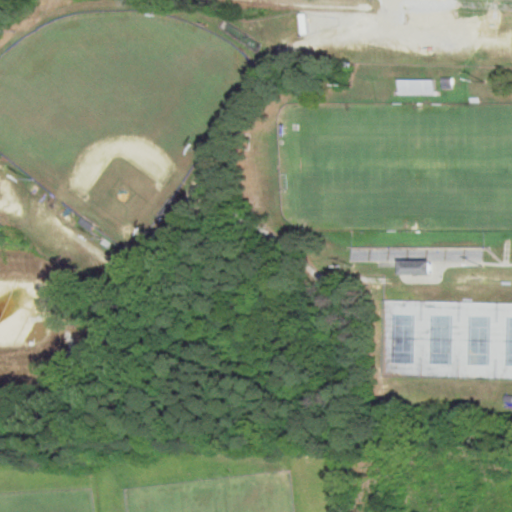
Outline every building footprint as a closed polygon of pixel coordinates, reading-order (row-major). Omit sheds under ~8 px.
[(449,70),(457,70),(457,79),(449,79),(449,70)] [(403,71),(441,71),(442,91),(403,91),(403,71)] [(95,227),(85,219),(80,226),(89,234),(95,227)] [(488,243),(489,257),(362,255),(362,242),(488,243)] [(408,254),(436,254),(436,264),(408,264),(408,254)] [(437,273),(437,260),(407,260),(407,273),(437,273)]
